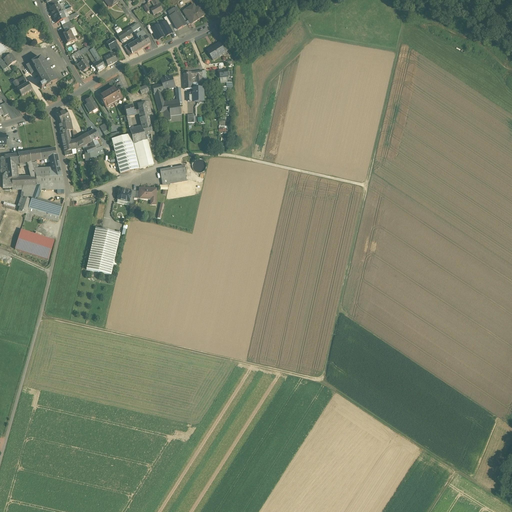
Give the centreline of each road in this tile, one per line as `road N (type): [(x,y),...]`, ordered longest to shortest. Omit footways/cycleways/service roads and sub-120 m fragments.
road 1 (track): [(41,316),(326,383),(511,505)]
road 2 (track): [(326,383),(400,44),(399,0)]
road 3 (residential): [(68,198),(188,154),(231,155)]
road 4 (track): [(41,316),(0,460)]
road 5 (track): [(231,155),(369,188)]
